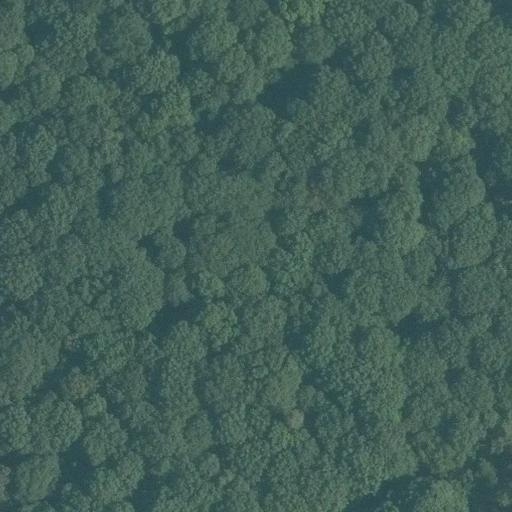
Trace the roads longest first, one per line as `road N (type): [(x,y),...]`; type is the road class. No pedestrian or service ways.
road 1 (track): [(263,0),(398,494)]
road 2 (track): [(398,494),(511,448)]
